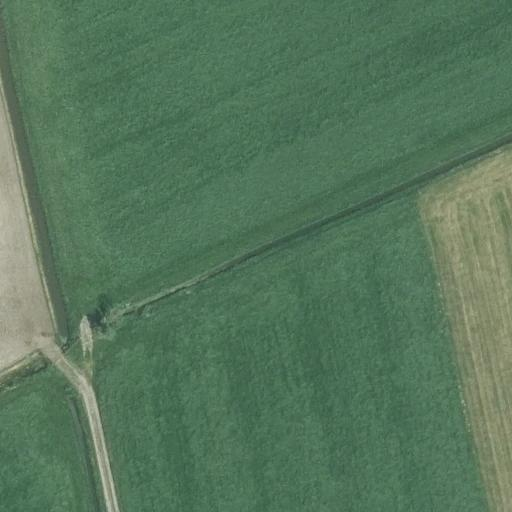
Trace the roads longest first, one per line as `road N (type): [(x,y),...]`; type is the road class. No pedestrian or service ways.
road 1 (track): [(72,373),(81,382),(88,307),(22,0)]
road 2 (track): [(81,382),(108,511)]
